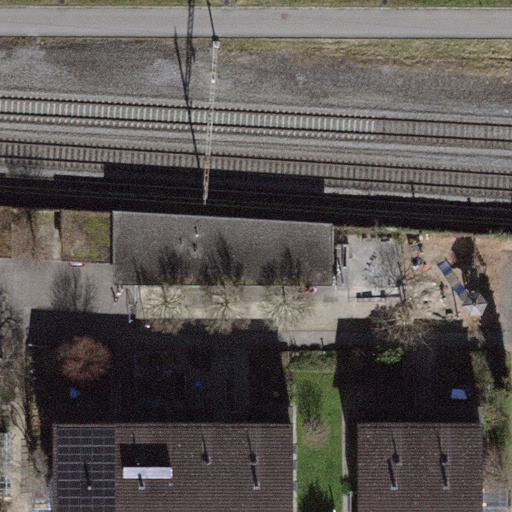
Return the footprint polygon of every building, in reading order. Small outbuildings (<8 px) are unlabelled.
[(17,217),(0,216),(0,268),(14,269),(17,217)] [(117,225),(68,222),(65,271),(114,273),(117,225)] [(129,290),(335,303),(339,238),(133,225),(129,290)] [(307,511),(308,440),(66,436),(64,511),(307,511)] [(493,511),(495,446),(370,445),(369,511),(493,511)]
